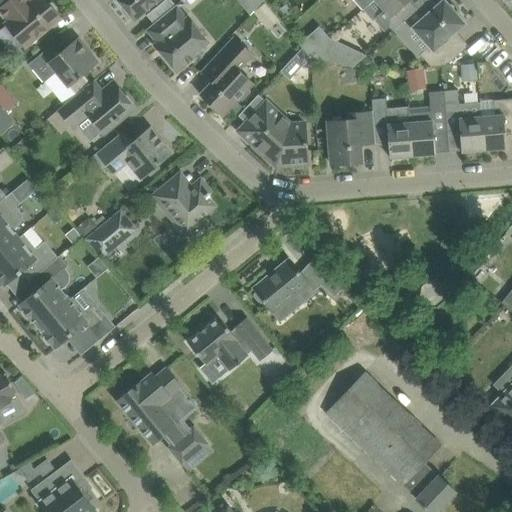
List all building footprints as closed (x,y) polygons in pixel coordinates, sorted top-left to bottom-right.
[(26,47),(61,18),(57,12),(58,10),(52,2),(49,3),(46,0),(43,0),(41,3),(38,0),(32,0),(33,0),(32,0),(8,0),(0,7),(0,11),(8,21),(6,22),(26,47)] [(134,17),(135,19),(158,0),(119,0),(125,6),(125,9),(131,17),(134,17)] [(354,0),(363,10),(373,0),(354,0)] [(377,0),(385,9),(375,17),(386,29),(390,26),(394,30),(413,13),(405,4),(409,0),(377,0)] [(413,13),(394,30),(418,58),(421,55),(431,66),(447,64),(464,49),(452,35),(465,23),(454,10),(454,8),(454,7),(453,6),(452,5),(450,4),(449,4),(448,4),(444,0),(443,0),(437,6),(431,0),(427,0),(417,9),(413,13)] [(265,3),(255,12),(269,29),(280,20),(265,3)] [(158,42),(155,44),(178,72),(197,56),(195,53),(209,42),(189,16),(187,18),(176,5),(147,29),(158,42)] [(212,82),(201,94),(223,115),(238,99),(241,102),(251,91),(249,89),(255,81),(242,68),(255,54),(235,36),(227,45),(214,60),(224,69),(212,82)] [(29,64),(45,82),(58,71),(77,94),(78,93),(91,83),(83,74),(97,62),(79,39),(57,56),(49,47),(29,64)] [(303,47),(294,57),(301,67),(312,68),(311,56),(303,47)] [(355,48),(345,64),(355,66),(369,54),(355,48)] [(426,67),(408,70),(411,89),(429,87),(426,67)] [(135,107),(119,88),(114,92),(109,86),(103,91),(94,80),(59,109),(74,128),(90,115),(104,133),(135,107)] [(3,84),(0,85),(0,98),(9,91),(3,84)] [(462,151),(485,150),(482,115),(481,102),(460,104),(459,90),(444,91),(447,133),(460,132),(462,151)] [(432,105),(409,106),(411,122),(413,155),(436,154),(436,151),(434,134),(447,133),(444,91),(431,92),(432,105)] [(292,166),(294,168),(303,167),(305,165),(305,163),(309,163),(305,119),(292,120),(266,95),(263,98),(259,94),(239,115),(247,122),(240,130),(277,165),(292,164),(292,166)] [(373,111),(376,139),(389,138),(390,157),(413,155),(411,122),(397,123),(396,107),(387,108),(386,97),(373,99),(373,111)] [(482,115),(485,150),(507,148),(506,129),(511,128),(511,98),(494,100),(495,114),(482,115)] [(0,133),(14,122),(0,105),(0,133)] [(376,143),(376,139),(373,111),(352,112),(352,119),(328,121),(332,164),(362,162),(361,144),(376,143)] [(98,152),(115,173),(128,162),(141,178),(146,173),(149,176),(159,168),(156,165),(172,152),(151,128),(133,143),(123,131),(98,152)] [(157,192),(154,195),(175,221),(179,218),(190,231),(186,234),(187,236),(188,235),(197,246),(215,231),(206,220),(202,216),(216,205),(208,196),(211,194),(210,193),(212,191),(201,179),(192,186),(181,173),(173,180),(157,192)] [(0,253),(24,234),(23,233),(19,236),(12,228),(20,221),(21,214),(14,206),(19,202),(11,192),(6,197),(0,201),(0,253)] [(120,210),(85,238),(100,257),(135,228),(120,210)] [(85,237),(97,226),(89,217),(77,228),(85,237)] [(24,234),(0,253),(0,285),(3,283),(5,285),(25,269),(28,273),(33,269),(37,274),(57,257),(44,242),(36,250),(24,234)] [(31,317),(38,326),(74,296),(64,284),(69,280),(69,277),(68,274),(65,269),(68,265),(60,255),(57,257),(37,274),(32,278),(40,288),(20,304),(24,308),(23,312),(27,317),(31,317)] [(255,292),(254,295),(259,301),(263,302),(265,300),(276,314),(301,294),(306,300),(323,285),(335,296),(340,290),(343,286),(315,260),(302,274),(290,259),(254,288),(256,290),(255,292)] [(511,312),(511,291),(502,304),(511,312)] [(74,296),(38,326),(45,334),(44,338),(48,343),(52,343),(56,347),(86,322),(92,329),(107,316),(96,302),(86,310),(74,296)] [(212,323),(188,342),(207,364),(219,355),(231,369),(249,355),(248,354),(253,350),(261,360),(274,350),(247,317),(234,327),(235,328),(232,331),(220,316),(219,317),(211,323),(212,323)] [(188,393),(183,386),(167,367),(156,376),(153,372),(141,381),(131,389),(129,386),(120,394),(122,396),(117,400),(153,444),(177,425),(183,419),(173,406),(188,393)] [(327,413),(420,501),(431,511),(437,511),(456,492),(424,462),(441,444),(427,430),(366,372),(327,413)] [(0,443),(4,441),(0,434),(0,422),(4,420),(0,412),(0,407),(14,400),(12,396),(17,393),(6,373),(0,376),(0,374),(0,443)] [(503,416),(499,420),(511,432),(511,430),(511,377),(500,390),(504,393),(492,405),(503,416)] [(169,447),(183,464),(208,443),(194,426),(169,447)] [(30,462),(19,469),(29,482),(41,473),(43,476),(55,468),(48,458),(34,468),(30,462)] [(57,490),(39,503),(45,511),(92,511),(97,509),(91,501),(96,497),(90,488),(92,487),(72,460),(48,478),(57,490)] [(7,476),(0,480),(0,500),(16,490),(7,476)]
